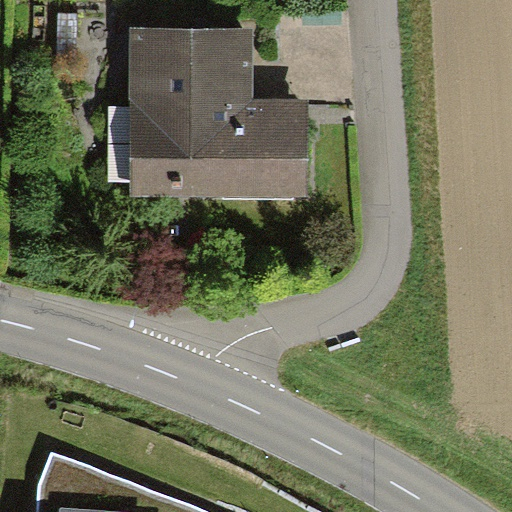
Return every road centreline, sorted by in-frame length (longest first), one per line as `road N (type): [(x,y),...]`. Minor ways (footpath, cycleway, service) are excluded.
road 1 (residential): [(374,0),(388,225),(380,261),(330,305),(247,335),(215,358),(203,386)]
road 2 (tertiary): [(203,386),(351,455),(443,511)]
road 3 (tertiary): [(0,316),(203,386)]
